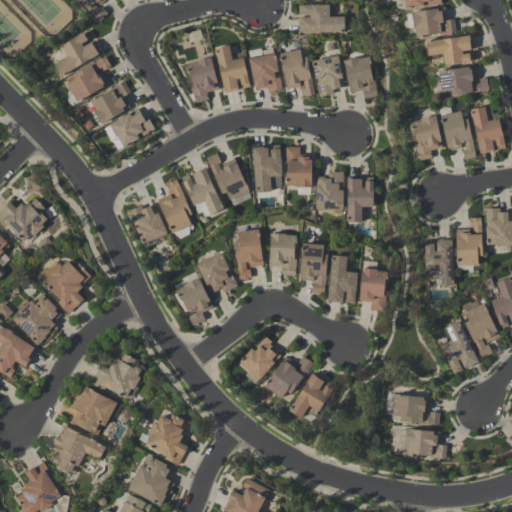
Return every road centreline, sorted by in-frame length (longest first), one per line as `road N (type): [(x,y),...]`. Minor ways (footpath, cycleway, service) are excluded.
road 1 (residential): [(511,481),(489,493),(413,496),(256,444),(184,369),(144,306),(92,193),(0,95)]
road 2 (residential): [(92,193),(186,136),(222,124),(275,121),(358,137)]
road 3 (residential): [(186,136),(139,47),(142,23),(254,3)]
road 4 (residential): [(184,369),(263,307),(301,316),(355,347)]
road 5 (residential): [(144,306),(102,319),(50,396),(4,433)]
